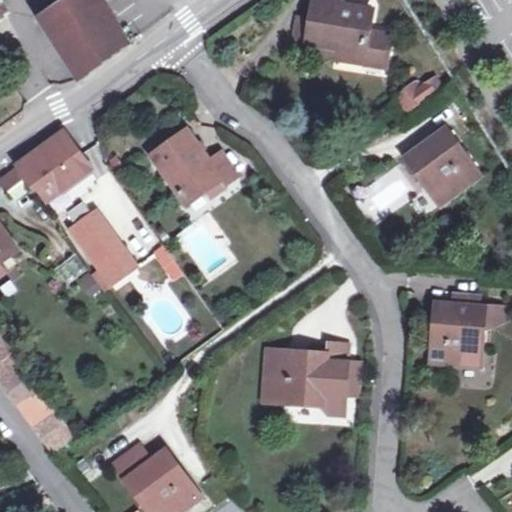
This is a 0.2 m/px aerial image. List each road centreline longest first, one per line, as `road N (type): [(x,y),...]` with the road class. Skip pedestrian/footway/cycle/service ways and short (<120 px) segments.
road 1 (residential): [(178,28),(384,296),(392,359),(387,511)]
road 2 (residential): [(178,28),(0,147)]
road 3 (residential): [(81,511),(0,402)]
